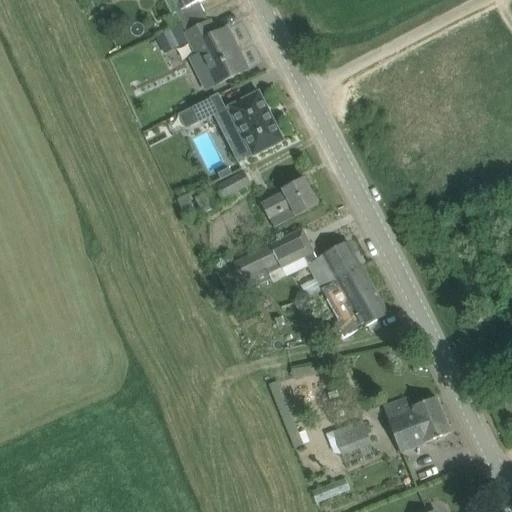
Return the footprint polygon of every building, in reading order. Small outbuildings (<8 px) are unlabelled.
[(183,0),(188,8),(205,0),(183,0)] [(202,55),(217,85),(248,70),(228,29),(217,34),(211,22),(185,35),(196,58),(202,55)] [(259,92),(229,108),(254,157),(284,142),(259,92)] [(218,96),(193,108),(200,122),(225,110),(218,96)] [(232,175),(229,169),(218,174),(221,180),(232,175)] [(251,184),(244,172),(216,187),(223,200),(251,184)] [(262,204),(274,229),(318,206),(304,179),(283,190),(285,193),(262,204)] [(193,204),(189,196),(178,202),(183,210),(193,204)] [(217,272),(225,288),(227,292),(285,264),(281,254),(307,241),(303,231),(217,272)] [(285,264),(227,292),(231,299),(271,280),(269,276),(305,259),(308,266),(318,283),(310,287),(314,294),(361,267),(348,242),(317,261),(307,241),(281,254),(285,264)] [(345,295),(363,328),(388,314),(361,267),(314,294),(321,306),(328,302),(329,304),(345,295)] [(293,380),(313,377),(311,367),(291,370),(293,380)] [(304,445),(278,382),(269,386),(295,449),(304,445)] [(385,407),(402,453),(450,434),(436,398),(415,406),(411,397),(385,407)] [(373,445),(363,421),(333,433),(342,457),(373,445)]
